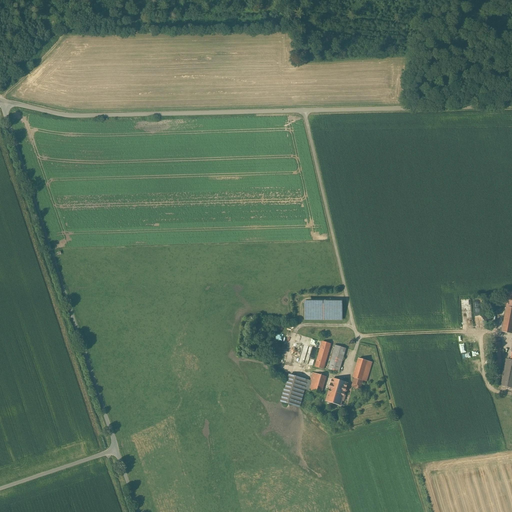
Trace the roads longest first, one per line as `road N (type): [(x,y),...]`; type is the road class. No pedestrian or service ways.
road 1 (unclassified): [(1,101),(71,115),(511,105)]
road 2 (unclassified): [(137,511),(1,101)]
road 3 (track): [(289,0),(293,36),(413,32),(406,108)]
road 4 (track): [(357,335),(504,337)]
road 5 (track): [(315,371),(280,364),(289,332),(301,324),(352,323)]
road 6 (track): [(1,101),(61,30),(71,0)]
